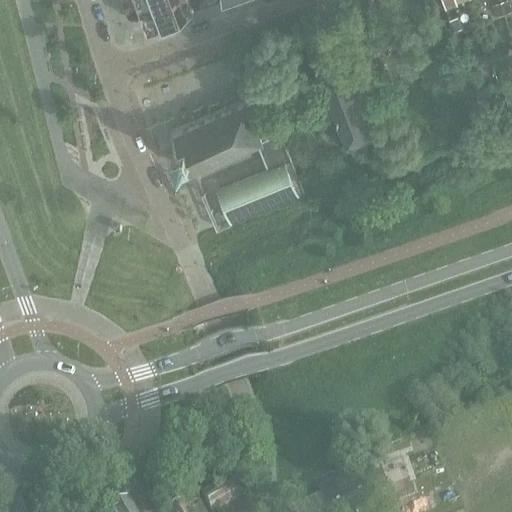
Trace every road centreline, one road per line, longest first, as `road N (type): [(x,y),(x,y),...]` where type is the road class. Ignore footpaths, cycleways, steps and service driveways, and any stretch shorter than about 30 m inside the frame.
road 1 (residential): [(264,511),(240,389),(104,69)]
road 2 (primary): [(511,251),(258,339),(89,387)]
road 3 (primary): [(98,419),(511,276)]
road 4 (residential): [(104,69),(296,0)]
road 5 (unclassified): [(48,361),(0,232)]
